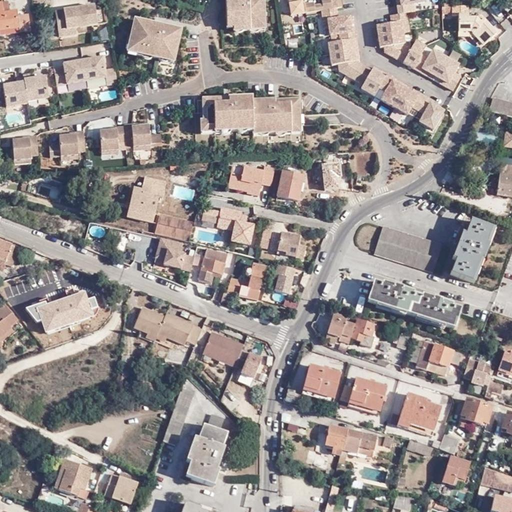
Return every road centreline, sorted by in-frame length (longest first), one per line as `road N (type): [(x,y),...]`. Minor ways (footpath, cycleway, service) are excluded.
road 1 (residential): [(511,58),(435,170),(343,232),(292,339)]
road 2 (unclassified): [(292,339),(0,228)]
road 3 (residential): [(292,339),(267,408),(271,511)]
